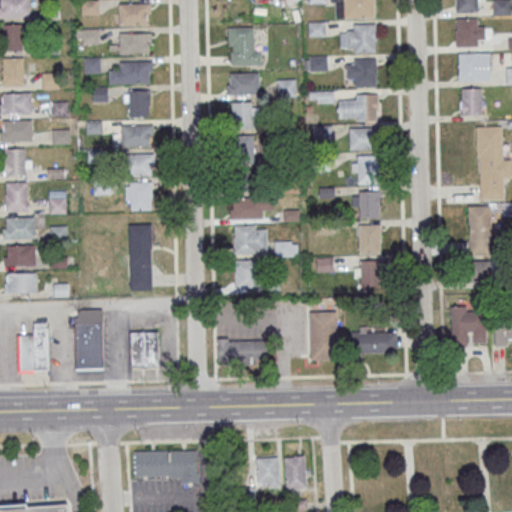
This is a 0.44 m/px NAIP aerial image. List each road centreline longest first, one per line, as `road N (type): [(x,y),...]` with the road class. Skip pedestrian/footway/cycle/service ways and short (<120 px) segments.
road 1 (residential): [(196,407),(186,0)]
road 2 (residential): [(422,401),(413,0)]
road 3 (secondary): [(511,398),(196,407)]
road 4 (secondary): [(196,407),(0,411)]
road 5 (residential): [(0,303),(193,298)]
